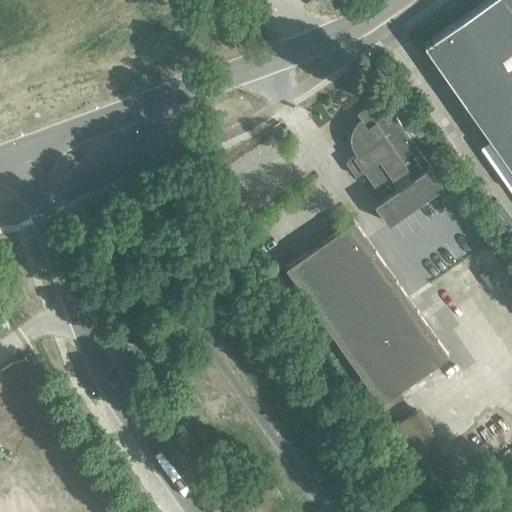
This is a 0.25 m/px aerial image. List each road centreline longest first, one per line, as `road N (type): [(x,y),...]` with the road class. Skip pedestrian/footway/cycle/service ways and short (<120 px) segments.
road 1 (unclassified): [(18,155),(378,19),(405,0)]
road 2 (unclassified): [(81,319),(109,382),(199,511)]
road 3 (unclassified): [(18,155),(81,319)]
